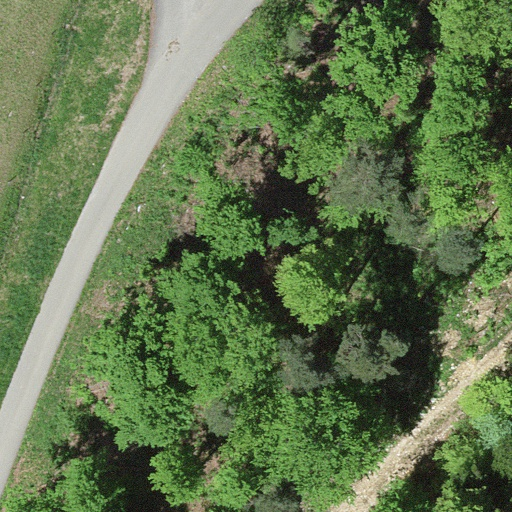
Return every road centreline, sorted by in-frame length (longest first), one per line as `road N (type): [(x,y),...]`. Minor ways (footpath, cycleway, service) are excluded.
road 1 (track): [(0,442),(145,116),(231,0)]
road 2 (track): [(346,511),(511,348)]
